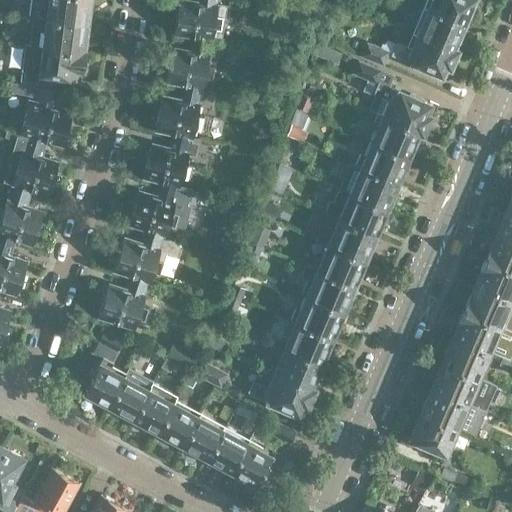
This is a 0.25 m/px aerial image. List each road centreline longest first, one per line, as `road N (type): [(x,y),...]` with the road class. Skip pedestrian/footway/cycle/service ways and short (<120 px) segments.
road 1 (residential): [(317,511),(511,62)]
road 2 (residential): [(20,404),(120,90),(133,0)]
road 3 (residential): [(223,511),(20,404)]
